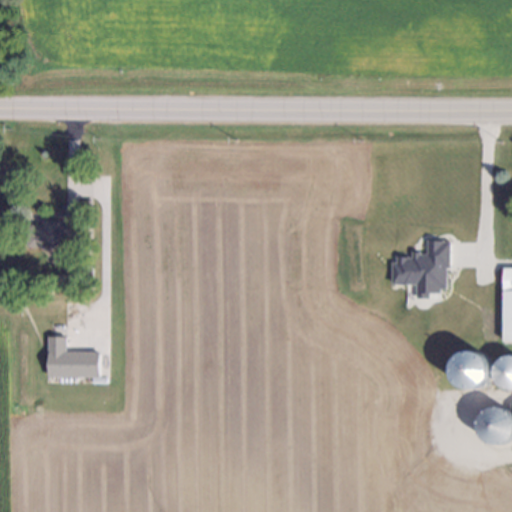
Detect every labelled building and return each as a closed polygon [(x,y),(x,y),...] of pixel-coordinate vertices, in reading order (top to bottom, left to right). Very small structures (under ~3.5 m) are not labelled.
[(24,249),(24,229),(39,228),(39,221),(56,221),(56,228),(75,228),(75,243),(60,244),(60,248),(24,249)] [(390,261),(391,283),(415,282),(416,297),(428,297),(428,291),(439,291),(439,287),(445,287),(444,266),(449,266),(448,240),(426,240),(427,253),(419,253),(419,251),(411,251),(411,256),(395,257),(395,261),(390,261)] [(502,268),(511,268),(511,337),(501,337),(502,268)] [(45,336),(67,336),(67,349),(99,350),(99,376),(44,374),(45,336)] [(469,351),(473,351),(479,354),(481,356),(485,361),(487,364),(488,370),(486,377),(483,383),(478,387),(475,388),(468,389),(462,388),(456,384),(452,379),(450,373),(450,369),(451,363),(453,360),(457,355),(463,352),(469,351)] [(510,353),(511,353),(511,386),(510,387),(504,386),(499,383),(495,378),(493,369),(496,361),(499,357),(505,354),(510,353)] [(496,405),(506,407),(511,415),(511,432),(510,436),(502,441),(496,442),(489,441),(484,437),(480,432),(477,423),(480,414),(484,409),(490,406),(496,405)]
